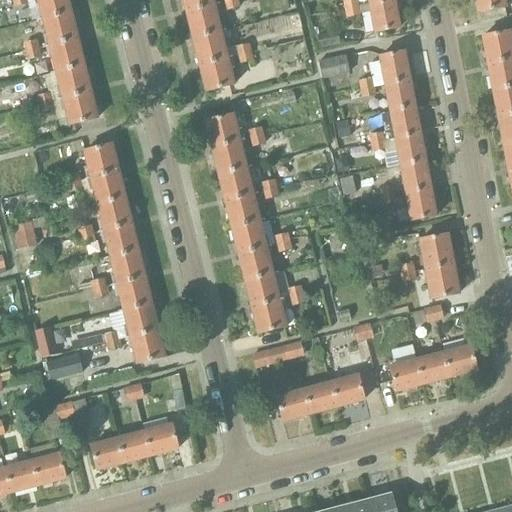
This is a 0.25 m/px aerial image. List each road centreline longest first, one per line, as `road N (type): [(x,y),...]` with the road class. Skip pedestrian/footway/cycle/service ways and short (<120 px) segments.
road 1 (residential): [(127,0),(240,478)]
road 2 (residential): [(439,0),(511,363)]
road 3 (residential): [(240,478),(511,403)]
road 4 (residential): [(116,511),(240,478)]
